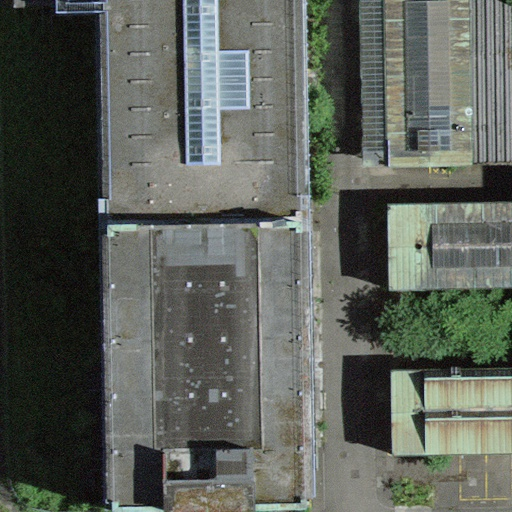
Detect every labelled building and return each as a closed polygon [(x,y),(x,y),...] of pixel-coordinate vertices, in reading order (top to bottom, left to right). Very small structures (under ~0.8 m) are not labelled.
[(109,215),(108,215),(108,225),(117,224),(117,223),(291,220),(291,221),(301,221),(300,212),(299,212),(298,166),(300,166),(299,157),(298,157),(297,111),(299,111),(299,102),(297,102),(296,56),(298,56),(298,47),(296,47),(295,1),(297,1),(296,0),(14,0),(15,6),(24,6),(24,5),(96,3),(104,3),(104,5),(106,5),(106,50),(105,50),(105,60),(107,60),(107,105),(106,105),(106,115),(108,115),(108,160),(107,160),(107,170),(109,170),(109,215)] [(468,0),(385,0),(388,165),(471,163),(468,0)] [(511,7),(497,0),(468,0),(471,163),(511,163),(511,7)] [(394,453),(511,451),(511,202),(461,204),(438,204),(388,205),(389,246),(390,288),(511,285),(511,368),(392,371),(394,453)] [(299,230),(301,230),(301,221),(291,221),(291,220),(117,223),(117,224),(108,225),(108,235),(110,235),(110,280),(109,280),(109,289),(111,289),(111,335),(110,335),(110,344),(112,344),(112,390),(111,390),(111,399),(113,399),(113,445),(112,445),(112,454),(114,454),(114,500),(113,500),(113,508),(113,509),(122,509),(122,508),(167,507),(167,508),(176,508),(176,507),(243,506),(243,507),(253,507),(253,506),(296,505),(296,506),(306,506),(306,497),(304,497),(304,494),(303,451),(305,451),(305,442),(303,442),(302,396),(304,396),(304,387),(302,387),(301,341),(303,341),(303,332),(301,332),(300,286),(302,286),(302,277),(300,277),(299,230)]
